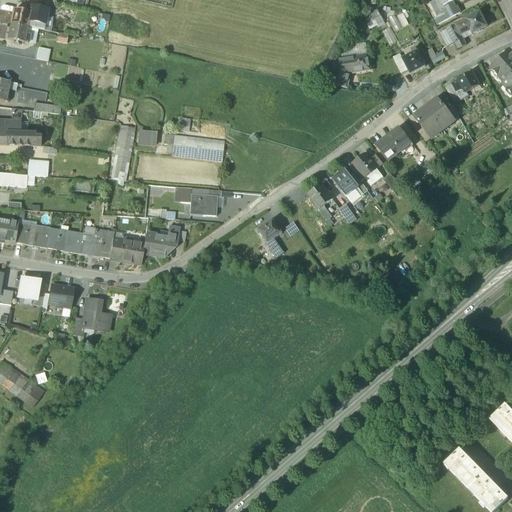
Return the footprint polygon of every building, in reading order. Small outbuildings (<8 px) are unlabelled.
[(439,0),(440,2),(432,7),(437,17),(434,18),(437,25),(460,13),(457,7),(453,9),(449,3),(455,0),(439,0)] [(28,22),(45,25),(48,10),(26,6),(25,12),(30,13),(28,22)] [(384,22),(377,9),(371,13),(377,25),(384,22)] [(25,12),(14,10),(11,25),(27,28),(28,22),(30,13),(25,12)] [(403,12),(397,16),(402,27),(409,23),(403,12)] [(377,25),(371,13),(363,16),(369,29),(377,25)] [(479,13),(465,20),(467,25),(472,34),(486,27),(479,13)] [(465,20),(455,25),(458,30),(467,25),(465,20)] [(45,25),(28,22),(27,28),(44,31),(45,25)] [(27,28),(11,25),(8,40),(14,42),(14,45),(19,46),(19,43),(24,43),(28,44),(30,35),(26,35),(27,28)] [(455,25),(447,30),(449,35),(453,44),(455,43),(462,39),(458,30),(455,25)] [(472,34),(467,25),(458,30),(462,39),(472,34)] [(64,35),(58,34),(57,42),(66,44),(68,36),(64,35)] [(445,37),(444,38),(448,46),(453,44),(449,35),(445,37)] [(462,39),(455,43),(458,49),(466,45),(462,39)] [(50,51),(39,48),(37,54),(49,57),(50,51)] [(434,65),(446,58),(443,52),(436,55),(433,49),(427,52),(434,65)] [(413,54),(403,59),(411,74),(425,66),(417,51),(413,54)] [(511,53),(510,52),(491,69),(503,83),(504,84),(511,76),(511,53)] [(49,57),(37,54),(36,60),(48,62),(49,57)] [(410,73),(400,54),(393,58),(402,77),(410,73)] [(368,55),(345,58),(339,70),(333,68),(329,83),(347,88),(350,74),(370,70),(368,55)] [(472,73),(458,81),(462,90),(465,94),(479,86),(472,73)] [(511,76),(504,84),(503,83),(502,84),(511,95),(511,76)] [(0,80),(0,101),(8,103),(9,97),(6,97),(9,82),(0,80)] [(458,81),(452,85),(456,93),(462,90),(458,81)] [(446,111),(437,99),(414,117),(423,129),(431,139),(454,121),(446,111)] [(33,103),(32,113),(56,115),(57,107),(33,103)] [(459,117),(452,106),(446,111),(454,121),(459,117)] [(21,110),(12,109),(12,117),(21,117),(21,110)] [(179,131),(190,131),(190,119),(180,119),(179,131)] [(19,122),(0,121),(0,132),(6,132),(18,132),(19,132),(16,132),(17,123),(19,123),(19,122)] [(399,129),(376,147),(388,163),(411,145),(399,129)] [(431,139),(423,129),(418,133),(426,143),(431,139)] [(134,134),(120,131),(112,180),(126,182),(134,134)] [(40,138),(34,138),(34,133),(27,133),(27,132),(19,132),(18,132),(19,133),(6,132),(6,146),(40,147),(40,138)] [(156,138),(138,136),(137,147),(155,149),(156,138)] [(175,137),(165,136),(164,145),(174,146),(175,137)] [(225,142),(175,137),(174,146),(173,157),(222,162),(225,142)] [(55,148),(43,147),(42,153),(54,155),(55,148)] [(370,161),(365,155),(353,164),(365,179),(377,170),(379,169),(372,160),(370,161)] [(435,157),(426,163),(433,172),(441,166),(435,157)] [(47,164),(30,162),(28,177),(47,178),(47,164)] [(377,170),(365,179),(371,187),(383,178),(377,170)] [(345,173),(334,182),(347,198),(346,196),(351,192),(352,194),(355,191),(358,189),(354,184),(345,173)] [(0,186),(25,188),(26,177),(0,174),(0,186)] [(399,187),(391,176),(384,181),(393,192),(399,187)] [(361,198),(368,192),(359,181),(354,184),(358,189),(355,191),(361,198)] [(97,185),(75,182),(74,193),(95,196),(97,185)] [(333,201),(323,186),(308,197),(319,211),(324,207),(333,201)] [(160,190),(149,189),(148,198),(159,199),(160,190)] [(355,191),(352,194),(351,192),(346,196),(347,198),(352,205),(361,198),(355,191)] [(207,197),(190,196),(189,216),(215,218),(217,199),(217,198),(207,197)] [(319,211),(318,211),(326,222),(330,220),(332,218),(324,207),(319,211)] [(351,216),(345,208),(340,211),(346,220),(351,216)] [(281,235),(272,222),(258,231),(268,244),(281,235)] [(29,225),(18,223),(17,227),(15,242),(25,244),(28,229),(29,225)] [(4,226),(0,225),(0,240),(15,243),(15,242),(17,227),(4,224),(4,226)] [(35,230),(28,229),(25,244),(25,245),(47,249),(47,248),(50,229),(36,227),(35,230)] [(179,229),(169,227),(167,242),(166,247),(176,249),(179,229)] [(61,231),(50,229),(47,248),(58,250),(60,234),(61,231)] [(81,234),(68,232),(67,235),(60,234),(58,250),(57,251),(78,255),(81,234)] [(96,237),(81,234),(78,255),(99,258),(102,242),(95,241),(96,237)] [(160,237),(146,235),(144,245),(143,255),(164,259),(166,247),(167,242),(159,241),(160,237)] [(113,240),(103,239),(102,242),(99,258),(109,260),(113,240)] [(123,242),(113,240),(109,260),(120,261),(123,246),(123,242)] [(130,247),(123,246),(120,261),(120,262),(141,266),(143,255),(144,245),(131,243),(130,247)] [(39,282),(21,279),(18,298),(34,301),(36,301),(38,289),(38,286),(39,282)] [(74,290),(51,286),(47,305),(56,306),(55,308),(62,309),(62,307),(71,309),(74,290)] [(44,290),(38,289),(36,301),(34,301),(33,306),(41,308),(44,290)] [(13,293),(0,290),(0,305),(10,307),(13,293)] [(102,303),(87,300),(83,321),(82,328),(85,329),(108,333),(111,318),(100,316),(102,303)] [(83,321),(75,320),(72,336),(83,338),(85,329),(82,328),(83,321)] [(2,362),(0,364),(0,383),(32,407),(43,392),(2,362)] [(38,384),(48,382),(45,372),(36,375),(38,384)] [(511,412),(505,406),(490,421),(511,443),(511,412)] [(494,511),(507,499),(460,450),(444,465),(489,511),(494,511)]
